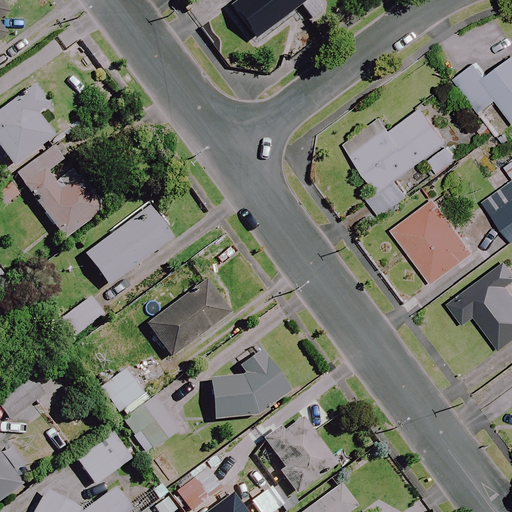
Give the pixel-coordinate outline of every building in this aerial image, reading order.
[(309,0),(241,0),(229,9),(254,42),(309,0)] [(511,59),(486,78),(477,66),(458,80),(481,113),(498,100),(511,119),(511,59)] [(26,95),(18,84),(0,96),(0,104),(4,110),(0,113),(0,152),(12,169),(53,139),(35,115),(47,106),(34,88),(26,95)] [(347,147),(374,184),(363,193),(381,218),(460,161),(448,144),(423,110),(392,132),(383,121),(347,147)] [(63,162),(53,148),(15,176),(59,236),(83,219),(48,172),(63,162)] [(0,210),(17,197),(7,184),(0,188),(0,210)] [(511,184),(486,202),(511,242),(511,184)] [(475,255),(437,201),(395,231),(433,285),(475,255)] [(171,241),(148,209),(83,257),(107,289),(171,241)] [(511,287),(511,264),(506,257),(448,299),(466,324),(477,316),(502,350),(511,342),(511,290),(511,289),(511,287)] [(0,296),(9,291),(0,278),(0,296)] [(228,318),(204,284),(145,327),(170,360),(228,318)] [(103,317),(90,299),(54,325),(67,343),(103,317)] [(263,351),(240,368),(244,377),(207,383),(214,424),(257,417),(287,393),(263,351)] [(142,396),(125,372),(100,391),(117,415),(142,396)] [(44,397),(31,379),(0,401),(0,409),(9,422),(44,397)] [(176,433),(150,399),(121,422),(147,456),(176,433)] [(334,468),(301,419),(265,444),(282,469),(278,472),(294,496),(334,468)] [(131,460),(110,431),(73,458),(94,487),(131,460)] [(0,502),(20,487),(0,460),(0,502)] [(191,511),(226,486),(210,465),(169,497),(180,511),(191,511)] [(126,511),(133,507),(115,485),(81,509),(84,503),(46,487),(32,511),(126,511)] [(351,511),(356,509),(339,487),(305,511),(351,511)]
